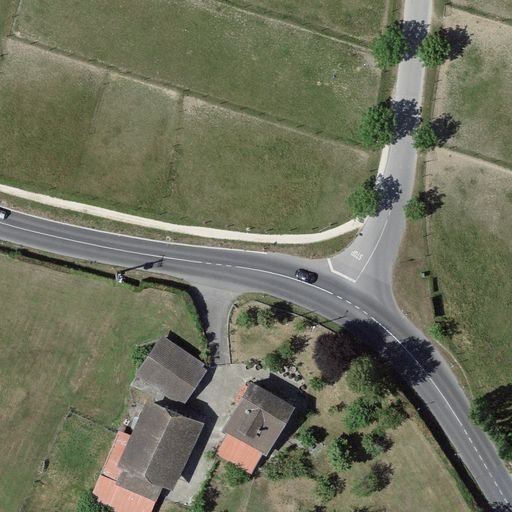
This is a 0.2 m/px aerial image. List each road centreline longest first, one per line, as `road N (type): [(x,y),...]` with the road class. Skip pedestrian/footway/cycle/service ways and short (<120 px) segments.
road 1 (tertiary): [(0,223),(274,273),(345,300)]
road 2 (unclassified): [(419,0),(395,193),(345,300)]
road 3 (tertiary): [(345,300),(427,374),(511,511)]
